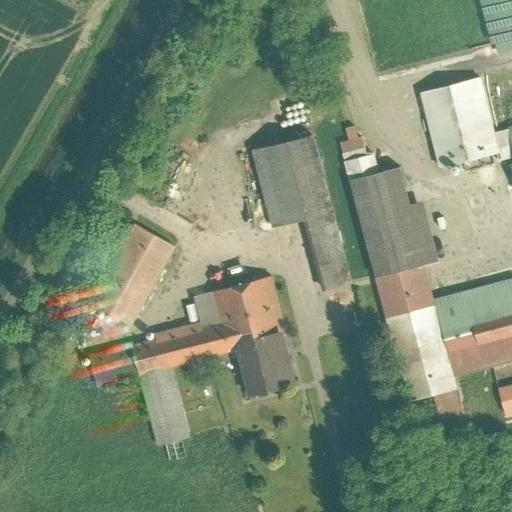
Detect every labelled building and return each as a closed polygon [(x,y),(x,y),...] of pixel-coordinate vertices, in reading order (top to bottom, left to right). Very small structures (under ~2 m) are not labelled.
[(511,53),(511,0),(478,0),(490,48),(494,47),(497,58),(511,53)] [(480,79),(420,94),(438,170),(499,156),(480,79)] [(350,138),(342,140),(345,158),(367,153),(360,123),(347,126),(350,138)] [(309,134),(253,149),(274,227),(306,219),(324,288),(348,282),(309,134)] [(130,220),(78,310),(124,336),(175,246),(130,220)] [(511,314),(511,278),(436,299),(426,267),(378,281),(411,405),(456,391),(454,379),(511,362),(511,335),(485,344),(479,324),(511,314)] [(235,339),(282,327),(269,277),(216,290),(224,320),(204,325),(201,317),(162,327),(164,337),(90,356),(97,386),(142,374),(159,441),(189,434),(171,366),(237,349),(235,339)] [(511,314),(479,324),(485,344),(511,335),(511,314)] [(290,360),(282,327),(235,339),(237,349),(248,391),(300,378),(295,359),(290,360)] [(506,413),(511,411),(511,382),(500,385),(506,413)]
